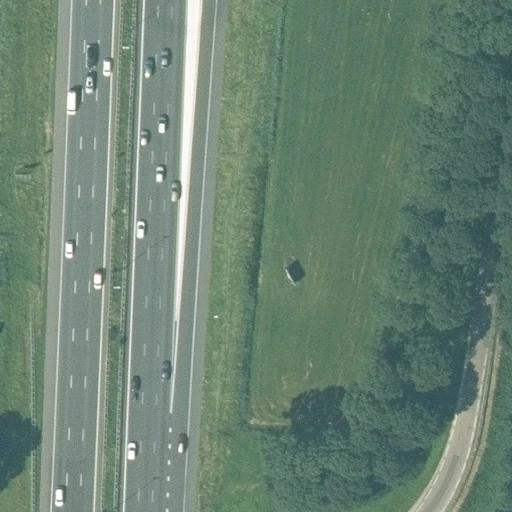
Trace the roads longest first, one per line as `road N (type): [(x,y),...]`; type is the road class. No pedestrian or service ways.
road 1 (motorway): [(95,0),(72,511)]
road 2 (motorway): [(148,410),(207,0)]
road 3 (motorway): [(148,410),(164,0)]
road 4 (unclassified): [(429,511),(470,394),(511,141)]
